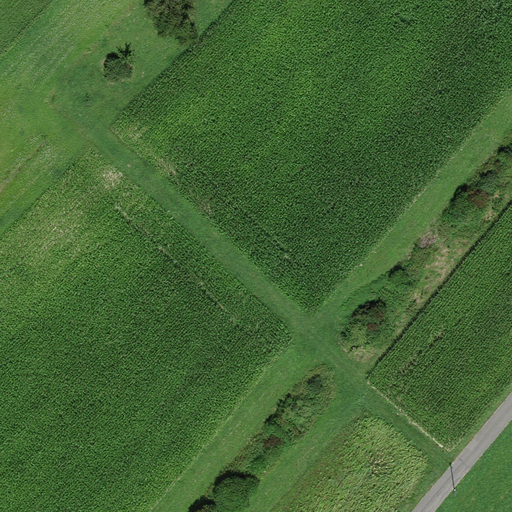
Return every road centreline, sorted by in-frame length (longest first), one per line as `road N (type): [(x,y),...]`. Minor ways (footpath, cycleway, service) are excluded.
road 1 (track): [(451,474),(70,105)]
road 2 (unclassified): [(511,401),(419,511)]
